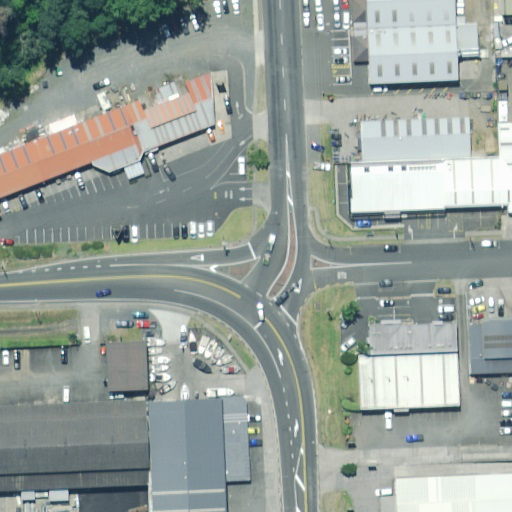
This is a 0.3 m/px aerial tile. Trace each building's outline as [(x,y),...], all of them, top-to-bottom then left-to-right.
[(455,0),(364,0),(368,90),(459,86),(455,0)] [(511,0),(490,0),(491,25),(511,23),(511,0)] [(203,76),(0,158),(0,209),(221,119),(203,76)] [(461,124),(359,128),(361,165),(439,162),(463,161),(461,124)] [(511,127),(495,129),(497,161),(441,165),(444,212),(508,209),(509,226),(511,225),(511,127)] [(439,162),(361,165),(346,173),(350,218),(442,217),(439,162)] [(454,328),(371,331),(372,360),(455,357),(454,328)] [(511,335),(463,337),(465,385),(511,383),(511,335)] [(143,352),(103,353),(104,401),(145,400),(143,352)] [(456,362),(352,365),(354,421),(458,418),(456,362)] [(226,511),(224,411),(143,413),(145,493),(145,511),(226,511)] [(143,413),(0,416),(0,496),(145,493),(143,413)] [(511,511),(511,475),(389,479),(389,511),(511,511)]
